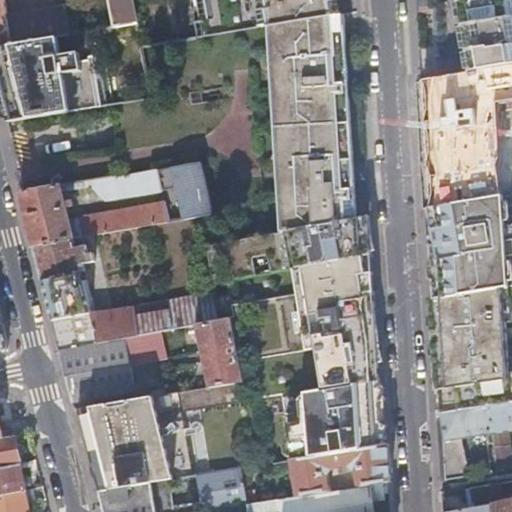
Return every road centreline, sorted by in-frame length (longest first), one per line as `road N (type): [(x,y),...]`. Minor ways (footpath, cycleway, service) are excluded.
road 1 (residential): [(386,0),(416,490)]
road 2 (residential): [(37,365),(73,511)]
road 3 (residential): [(0,226),(37,365)]
